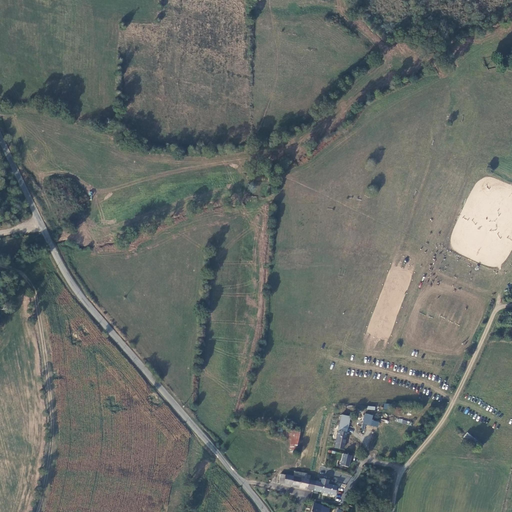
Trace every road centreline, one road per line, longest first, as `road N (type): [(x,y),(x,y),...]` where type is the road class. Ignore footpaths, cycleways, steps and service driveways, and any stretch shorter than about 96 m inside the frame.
road 1 (unclassified): [(0,137),(84,298),(267,511)]
road 2 (track): [(0,264),(32,287),(44,350),(52,427),(38,511)]
road 3 (track): [(417,455),(451,410),(500,302),(498,273)]
